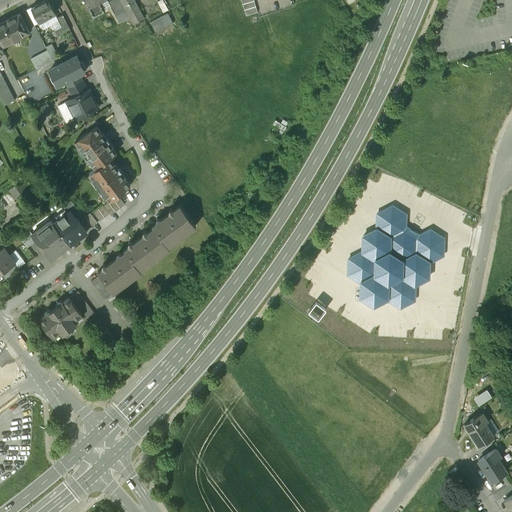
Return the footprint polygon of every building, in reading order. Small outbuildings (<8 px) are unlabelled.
[(48,0),(43,0),(31,7),(39,22),(40,21),(43,28),(56,21),(52,15),(55,13),(48,0)] [(83,0),(93,17),(104,11),(99,1),(100,0),(83,0)] [(121,0),(111,0),(108,2),(119,22),(130,16),(121,0)] [(133,0),(121,0),(130,16),(134,23),(143,18),(133,0)] [(257,12),(253,0),(241,0),(246,15),(257,12)] [(157,31),(175,22),(169,11),(152,20),(157,31)] [(19,13),(0,22),(0,45),(0,46),(29,31),(19,13)] [(62,14),(57,17),(61,26),(67,23),(62,14)] [(61,26),(54,29),(58,35),(70,29),(67,23),(61,26)] [(53,47),(47,50),(51,57),(56,54),(53,47)] [(47,50),(31,58),(36,69),(52,60),(51,57),(47,50)] [(77,56),(50,69),(58,85),(65,82),(68,87),(82,80),(79,74),(85,72),(77,56)] [(82,80),(68,87),(73,97),(87,90),(82,80)] [(73,97),(66,101),(71,111),(77,109),(81,116),(83,115),(86,116),(88,114),(89,112),(98,107),(89,89),(87,90),(73,97)] [(94,119),(85,126),(88,131),(96,125),(98,124),(94,119)] [(102,133),(96,125),(88,131),(75,141),(87,157),(88,156),(93,162),(91,163),(95,168),(110,157),(116,152),(112,147),(113,146),(109,141),(108,142),(106,139),(107,138),(103,133),(102,133)] [(95,168),(88,173),(93,179),(95,177),(99,183),(97,185),(109,201),(117,194),(130,185),(124,177),(125,176),(115,162),(114,163),(110,157),(95,168)] [(109,201),(103,205),(102,204),(92,211),(100,221),(109,213),(110,215),(125,204),(117,194),(109,201)] [(81,213),(71,200),(63,206),(68,212),(70,210),(75,217),(81,213)] [(121,253),(117,253),(116,257),(107,264),(103,264),(102,268),(98,271),(103,278),(113,292),(115,291),(121,287),(119,284),(126,279),(128,281),(136,275),(134,273),(139,269),(140,272),(141,271),(140,269),(147,265),(145,262),(152,257),(154,259),(161,254),(159,251),(166,246),(168,248),(169,248),(168,246),(176,240),(174,238),(178,235),(180,237),(187,231),(186,229),(194,223),(180,204),(174,209),(170,208),(169,212),(161,219),(157,218),(156,222),(152,225),(153,227),(148,231),(143,231),(143,235),(133,242),(129,241),(128,246),(124,249),(125,251),(121,253)] [(430,228),(420,234),(406,226),(407,213),(392,204),(376,212),(376,227),(362,234),(361,251),(347,257),(346,275),(360,282),(359,298),(373,308),(387,300),(399,309),(416,300),(415,286),(430,279),(431,262),(444,256),(445,238),(430,228)] [(68,212),(53,223),(70,245),(87,232),(75,217),(70,210),(68,212)] [(90,213),(85,216),(93,226),(97,222),(90,213)] [(51,220),(32,234),(37,239),(51,259),(70,245),(53,223),(51,220)] [(29,229),(19,236),(27,247),(37,239),(32,234),(29,229)] [(0,248),(0,261),(10,254),(4,246),(0,248)] [(10,254),(0,261),(0,274),(13,265),(16,262),(10,254)] [(139,323),(115,291),(113,292),(103,278),(94,285),(104,299),(106,298),(130,330),(139,323)] [(98,318),(78,290),(69,297),(83,315),(90,324),(98,318)] [(63,301),(58,300),(58,305),(50,311),(46,310),(45,314),(39,319),(53,337),(61,331),(63,334),(76,324),(74,321),(83,315),(69,297),(63,301)] [(309,310),(318,318),(325,309),(316,301),(309,310)] [(120,345),(99,317),(98,318),(90,324),(111,351),(120,345)] [(511,384),(499,365),(489,371),(501,390),(511,384)] [(482,412),(464,424),(478,445),(493,436),(484,422),(487,420),(482,412)] [(495,448),(478,460),(492,481),(507,471),(498,458),(500,456),(495,448)]
